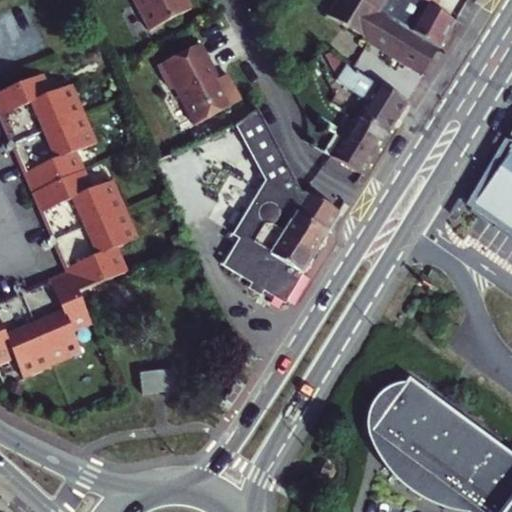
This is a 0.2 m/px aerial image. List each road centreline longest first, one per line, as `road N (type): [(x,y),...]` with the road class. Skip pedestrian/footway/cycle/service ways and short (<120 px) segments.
road 1 (primary): [(253,511),(273,442),(511,54)]
road 2 (primary): [(383,212),(219,463),(184,485)]
road 3 (residential): [(227,0),(309,155),(383,212)]
road 4 (primary): [(511,9),(383,212)]
road 5 (tertiary): [(155,487),(91,476),(0,429)]
